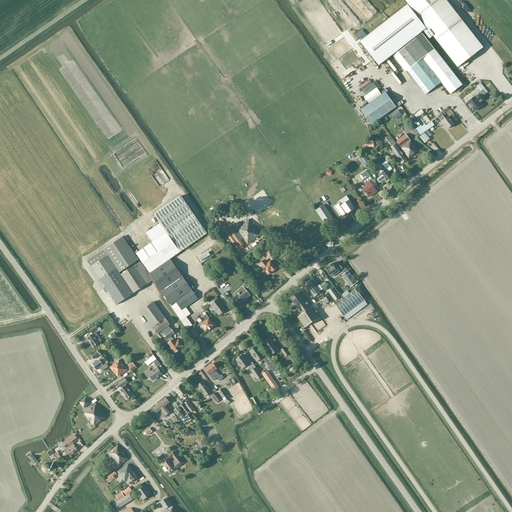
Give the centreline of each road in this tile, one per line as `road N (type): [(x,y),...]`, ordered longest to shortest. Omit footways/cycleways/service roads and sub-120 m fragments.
road 1 (tertiary): [(270,302),(511,103)]
road 2 (tertiary): [(416,511),(270,302)]
road 3 (tertiary): [(123,421),(0,244)]
road 4 (tertiary): [(123,421),(270,302)]
road 5 (unknown): [(478,130),(448,99),(417,102),(380,71)]
